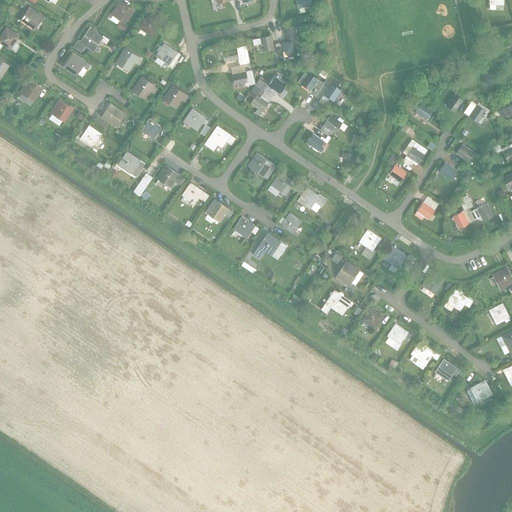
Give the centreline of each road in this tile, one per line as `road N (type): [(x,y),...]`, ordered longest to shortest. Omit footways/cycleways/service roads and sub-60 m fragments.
road 1 (residential): [(107,87),(93,104),(47,76),(56,48),(104,0)]
road 2 (residential): [(271,139),(392,223)]
road 3 (residential): [(188,38),(202,84),(256,131)]
